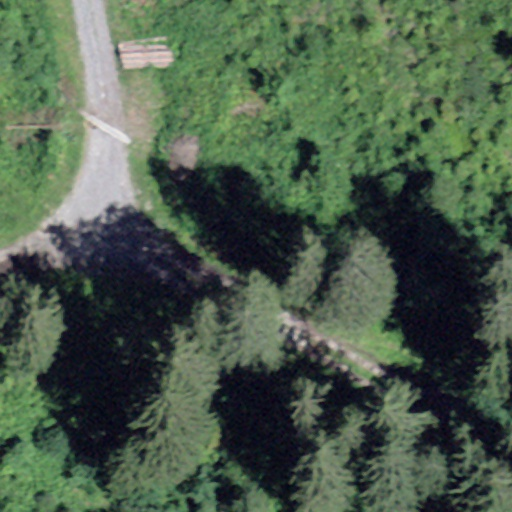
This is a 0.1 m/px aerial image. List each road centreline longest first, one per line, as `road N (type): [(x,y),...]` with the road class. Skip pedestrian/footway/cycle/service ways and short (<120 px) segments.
road 1 (track): [(511,418),(404,395),(191,281),(103,224)]
road 2 (track): [(103,224),(103,121),(85,0)]
